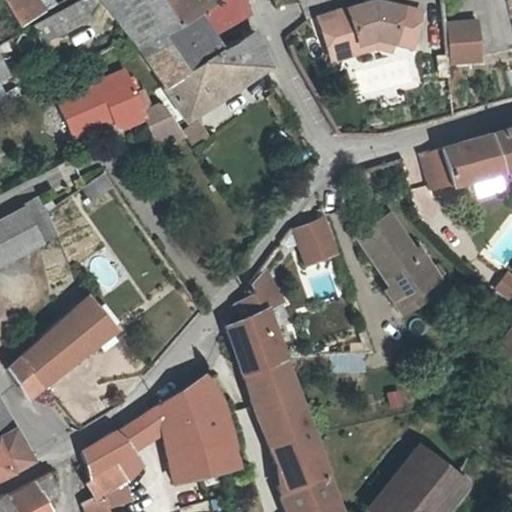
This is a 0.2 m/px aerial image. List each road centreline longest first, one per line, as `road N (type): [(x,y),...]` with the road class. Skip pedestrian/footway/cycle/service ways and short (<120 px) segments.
road 1 (residential): [(0,482),(138,398),(330,157)]
road 2 (residential): [(330,157),(511,106)]
road 3 (residential): [(330,157),(280,65),(256,0)]
